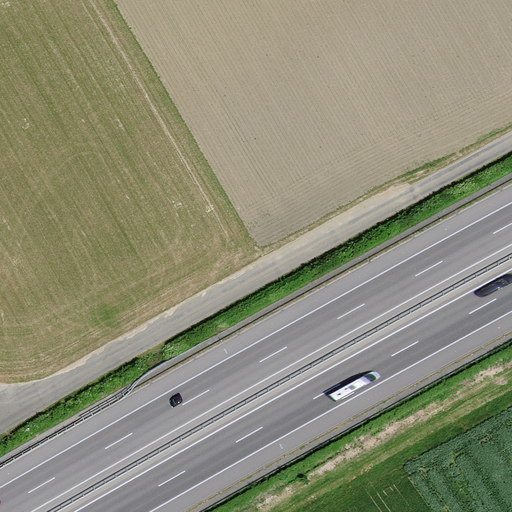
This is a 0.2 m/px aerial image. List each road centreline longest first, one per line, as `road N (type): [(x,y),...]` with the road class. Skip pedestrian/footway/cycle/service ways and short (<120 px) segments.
road 1 (motorway): [(511,223),(0,509)]
road 2 (track): [(0,422),(511,140)]
road 3 (motorway): [(113,511),(511,290)]
road 4 (track): [(282,511),(511,380)]
